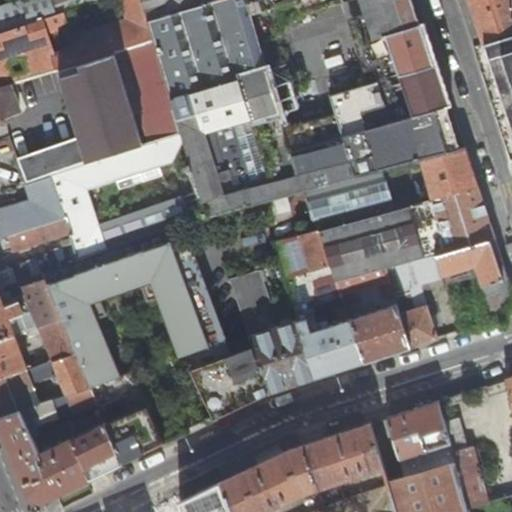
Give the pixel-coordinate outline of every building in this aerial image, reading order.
[(149,21),(142,0),(122,0),(128,19),(71,38),(74,48),(55,54),(48,34),(69,27),(64,13),(0,33),(0,87),(11,84),(60,69),(116,52),(129,48),(154,40),(149,21)] [(20,0),(0,7),(0,33),(64,13),(103,0),(20,0)] [(206,3),(204,0),(142,0),(149,21),(206,3)] [(216,0),(206,3),(149,21),(154,40),(183,132),(158,140),(155,141),(163,165),(175,161),(186,139),(205,200),(187,206),(191,221),(210,215),(210,216),(307,191),(404,164),(423,159),(461,149),(449,106),(383,125),(369,85),(334,95),(339,113),(287,129),(278,99),(283,98),(282,95),(278,82),(274,69),(268,70),(250,14),(297,0),(299,0),(304,14),(349,0),(363,0),(376,38),(421,24),(413,0),(216,0)] [(511,0),(472,0),(479,21),(487,43),(492,41),(511,34),(511,0)] [(426,22),(421,24),(376,38),(369,40),(381,82),(369,85),(383,125),(449,106),(454,105),(426,22)] [(511,34),(492,41),(511,105),(511,34)] [(183,132),(154,40),(129,48),(158,140),(183,132)] [(158,140),(129,48),(116,52),(145,144),(155,141),(158,140)] [(116,52),(60,69),(82,136),(90,161),(145,144),(116,52)] [(292,77),(278,82),(282,95),(296,91),(292,77)] [(11,84),(0,87),(0,108),(4,118),(22,111),(11,84)] [(90,161),(82,136),(20,158),(28,182),(52,174),(90,161)] [(163,165),(155,141),(145,144),(90,161),(99,186),(163,165)] [(481,185),(468,148),(461,149),(423,159),(434,198),(481,185)] [(70,233),(75,248),(80,261),(109,251),(101,226),(90,189),(99,186),(90,161),(52,174),(53,176),(67,218),(69,217),(73,233),(70,233)] [(404,164),(307,191),(317,230),(322,229),(416,203),(404,164)] [(0,211),(0,238),(11,236),(67,218),(53,176),(29,184),(34,201),(0,211)] [(416,203),(322,229),(334,264),(337,272),(340,281),(340,280),(388,267),(437,253),(498,236),(481,185),(434,198),(416,203)] [(109,251),(169,229),(191,221),(187,206),(184,197),(101,226),(109,251)] [(67,218),(11,236),(15,250),(70,233),(73,233),(69,217),(67,218)] [(108,423),(124,463),(160,445),(132,373),(120,377),(99,319),(110,314),(104,298),(145,283),(151,299),(162,295),(184,355),(212,345),(169,229),(109,251),(80,261),(46,273),(65,319),(79,353),(100,404),(102,409),(108,423)] [(322,229),(317,230),(301,235),(312,271),(334,264),(322,229)] [(312,271),(301,235),(275,242),(296,308),(316,302),(317,287),(315,280),(312,271)] [(511,306),(511,278),(498,236),(437,253),(444,274),(476,265),(494,321),(502,319),(511,306)] [(75,248),(12,269),(17,283),(24,281),(46,273),(80,261),(75,248)] [(444,274),(437,253),(388,267),(395,289),(444,274)] [(334,264),(312,271),(315,280),(337,272),(334,264)] [(395,289),(388,267),(340,280),(343,287),(349,305),(350,309),(358,306),(353,289),(381,281),(386,296),(396,292),(395,289)] [(0,290),(5,288),(5,287),(14,284),(17,283),(12,269),(0,273),(0,290)] [(260,270),(232,280),(244,314),(252,312),(271,305),(269,300),(264,283),(260,270)] [(28,293),(42,327),(65,319),(46,273),(24,281),(28,293)] [(14,284),(19,297),(20,296),(28,293),(24,281),(17,283),(14,284)] [(271,281),(264,283),(269,300),(276,297),(271,281)] [(339,308),(349,305),(343,287),(333,290),(339,308)] [(5,288),(0,290),(0,340),(17,335),(12,323),(19,321),(17,316),(27,313),(20,296),(19,297),(15,298),(13,294),(8,296),(5,288)] [(12,323),(17,335),(17,336),(42,327),(28,293),(20,296),(27,313),(17,316),(19,321),(12,323)] [(389,299),(391,306),(400,303),(398,296),(389,299)] [(276,316),(282,314),(279,302),(273,305),(276,316)] [(316,302),(296,308),(300,320),(318,377),(367,361),(353,318),(350,309),(349,305),(339,308),(338,308),(342,322),(326,327),(324,321),(318,323),(315,312),(316,302)] [(353,318),(367,361),(414,346),(403,312),(400,303),(391,306),(353,318)] [(403,312),(414,346),(441,338),(430,303),(403,312)] [(252,312),(244,314),(246,320),(254,318),(252,312)] [(42,327),(56,360),(56,361),(79,353),(65,319),(42,327)] [(252,337),(255,347),(267,379),(271,393),(318,377),(300,320),(252,337)] [(17,335),(0,340),(0,379),(34,368),(36,367),(34,362),(29,364),(17,336),(17,335)] [(218,360),(236,409),(251,402),(247,387),(267,379),(255,347),(218,360)] [(79,353),(56,361),(67,390),(76,414),(100,404),(79,353)] [(193,369),(213,421),(236,409),(218,360),(193,369)] [(34,368),(0,379),(0,418),(1,420),(23,412),(31,409),(38,425),(60,417),(56,400),(43,405),(33,378),(37,377),(34,368)] [(247,387),(251,402),(271,393),(267,379),(247,387)] [(407,476),(388,481),(389,485),(397,511),(469,511),(469,508),(453,451),(439,401),(418,408),(388,418),(400,458),(401,458),(407,476)] [(31,409),(23,412),(34,437),(42,433),(38,425),(31,409)] [(23,412),(1,420),(27,486),(31,497),(44,502),(124,463),(108,423),(54,450),(50,443),(45,446),(48,452),(43,455),(34,437),(23,412)] [(264,511),(312,490),(384,466),(371,423),(318,440),(293,448),(222,482),(233,511),(264,511)] [(473,446),(453,451),(469,508),(489,502),(473,446)] [(207,489),(178,502),(181,511),(233,511),(222,482),(207,489)]
